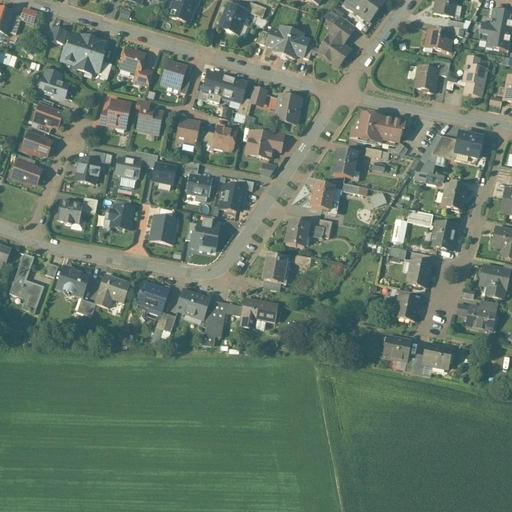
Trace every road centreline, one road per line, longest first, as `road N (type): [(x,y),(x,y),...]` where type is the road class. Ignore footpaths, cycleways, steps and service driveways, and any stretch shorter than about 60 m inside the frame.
road 1 (residential): [(337,96),(219,271),(198,275),(31,238)]
road 2 (residential): [(25,0),(337,96)]
road 3 (residential): [(337,96),(505,126)]
road 4 (residential): [(505,126),(465,260)]
road 5 (residential): [(31,238),(72,124)]
road 6 (residential): [(409,0),(337,96)]
